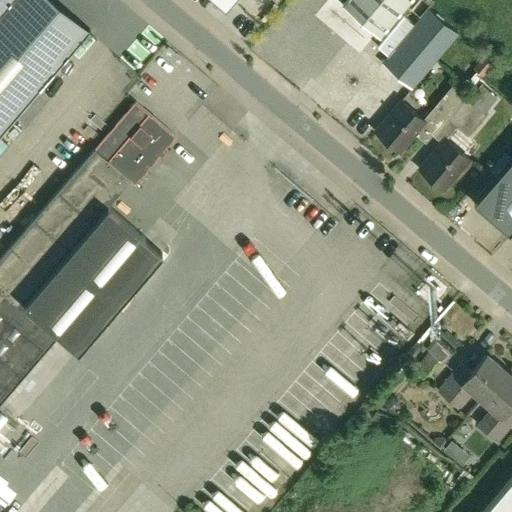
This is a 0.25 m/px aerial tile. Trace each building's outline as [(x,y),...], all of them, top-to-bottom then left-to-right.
[(0,0),(0,134),(91,28),(57,0),(0,0)] [(345,0),(342,4),(380,36),(387,28),(410,0),(345,0)] [(395,46),(386,39),(373,55),(411,88),(458,33),(428,7),(401,39),(395,46)] [(473,68),(476,71),(468,81),(473,86),(482,76),(492,65),(482,57),(473,68)] [(425,142),(465,96),(452,85),(423,119),(401,99),(375,130),(399,150),(414,133),(425,142)] [(465,96),(425,142),(432,134),(440,141),(418,167),(443,188),(469,157),(447,138),(456,126),(467,136),(485,113),(465,96)] [(0,257),(0,401),(59,332),(24,302),(107,205),(130,179),(134,183),(159,154),(162,157),(166,151),(164,148),(175,135),(151,113),(147,110),(136,101),(95,148),(95,147),(0,257)] [(511,181),(482,217),(511,243),(511,241),(511,181)] [(229,248),(112,381),(239,482),(351,353),(258,271),(274,253),(269,249),(285,231),(252,203),(257,198),(251,193),(214,234),(229,248)] [(162,253),(107,205),(24,302),(59,332),(79,349),(162,253)] [(472,389),(482,397),(506,370),(486,353),(471,370),(461,362),(438,389),(457,406),(472,389)] [(511,402),(511,375),(506,370),(482,397),(492,406),(477,424),(497,440),(511,422),(511,405),(511,404),(511,402)] [(511,511),(511,477),(482,511),(511,511)]
